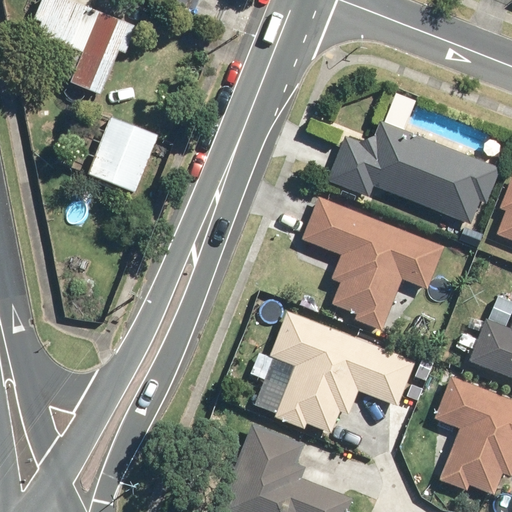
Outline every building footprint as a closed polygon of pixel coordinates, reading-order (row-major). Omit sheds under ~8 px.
[(139,28),(63,0),(46,0),(38,21),(44,23),(39,35),(85,52),(73,84),(105,96),(122,51),(130,54),(139,28)] [(165,0),(195,13),(200,0),(165,0)] [(162,136),(114,117),(90,175),(138,194),(162,136)] [(502,164),(385,117),(375,141),(349,130),(326,186),(371,204),(375,195),(390,201),(394,192),(445,213),(438,230),(458,239),(466,221),(471,223),(481,199),(486,201),(502,164)] [(511,177),(501,204),(509,207),(497,236),(511,241),(511,177)] [(447,245),(320,196),(304,237),(344,253),(332,281),(340,284),(332,304),(359,315),(357,320),(383,331),(397,294),(417,303),(424,286),(430,289),(447,245)] [(418,361),(288,310),(271,354),(274,356),(255,405),(278,414),(277,418),(307,430),(310,424),(332,433),(341,410),(351,414),(360,389),(401,405),(418,361)] [(511,326),(489,317),(471,360),(511,377),(511,326)] [(511,398),(454,376),(438,419),(462,428),(442,480),(468,490),(470,484),(495,494),(505,471),(511,473),(511,398)] [(252,424),(219,511),(347,511),(353,499),(302,480),(308,462),(300,458),(305,443),(252,424)]
